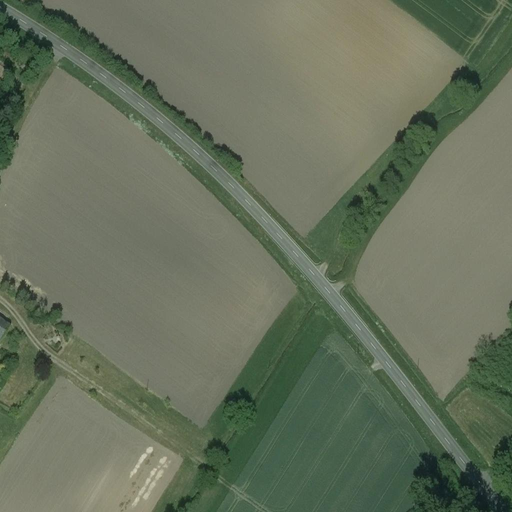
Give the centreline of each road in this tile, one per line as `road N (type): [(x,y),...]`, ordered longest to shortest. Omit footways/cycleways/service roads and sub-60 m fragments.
road 1 (tertiary): [(0,8),(125,93),(234,189),(340,306),(503,511)]
road 2 (track): [(0,300),(54,360),(200,463)]
road 3 (track): [(62,48),(0,161)]
